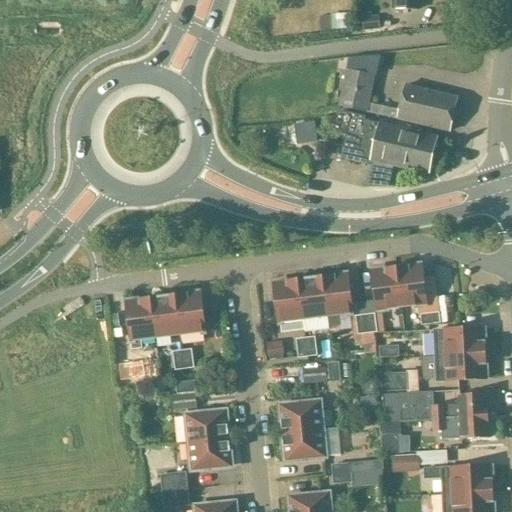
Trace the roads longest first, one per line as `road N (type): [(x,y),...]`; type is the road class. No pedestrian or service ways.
road 1 (primary): [(186,176),(258,209),(323,224),(395,224),(507,198)]
road 2 (primary): [(503,172),(372,206),(329,205),(225,171),(200,147)]
road 3 (residential): [(236,266),(406,242),(511,270)]
road 4 (residential): [(262,511),(236,266)]
road 5 (secondary): [(0,302),(27,286),(115,190)]
road 6 (residential): [(503,172),(498,127),(511,17)]
road 7 (residential): [(100,288),(236,266)]
road 8 (primary): [(150,75),(113,81),(87,107),(80,131),(90,168)]
road 9 (secondary): [(90,168),(0,268)]
